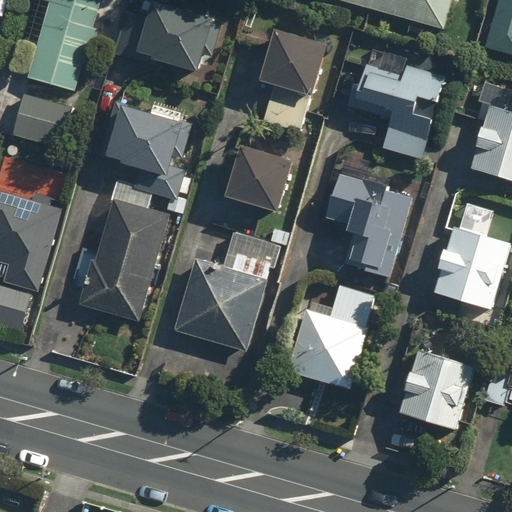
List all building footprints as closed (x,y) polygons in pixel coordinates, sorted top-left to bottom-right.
[(40,0),(19,79),(75,94),(87,48),(96,50),(101,30),(92,27),(99,0),(40,0)] [(323,0),(445,33),(453,0),(323,0)] [(511,0),(496,0),(482,54),(511,57),(511,0)] [(143,20),(125,15),(113,59),(196,81),(212,22),(147,4),(143,20)] [(270,40),(268,54),(249,49),(244,69),(261,73),(258,87),(273,90),(265,123),(302,132),(322,49),(270,40)] [(409,117),(414,101),(437,108),(445,80),(407,69),(403,83),(362,70),(351,104),(398,118),(388,151),(421,161),(432,124),(409,117)] [(74,110),(20,95),(9,137),(63,151),(74,110)] [(511,115),(488,109),(469,174),(511,186),(511,115)] [(177,129),(108,112),(97,155),(105,157),(103,163),(122,167),(121,171),(164,182),(177,129)] [(235,149),(220,201),(279,218),(293,166),(235,149)] [(326,219),(345,226),(347,227),(342,240),(352,244),(344,268),(393,285),(422,202),(341,174),(326,219)] [(58,211),(0,197),(0,271),(6,273),(4,282),(38,290),(58,211)] [(81,308),(137,325),(168,222),(112,206),(81,308)] [(452,231),(432,294),(492,313),(511,249),(452,231)] [(228,273),(195,263),(174,334),(244,355),(270,265),(234,255),(228,273)] [(303,309),(285,376),(285,377),(351,394),(376,297),(340,287),(332,317),(303,309)] [(29,297),(0,288),(0,324),(19,330),(29,297)] [(414,354),(395,417),(452,434),(471,371),(414,354)] [(504,409),(510,388),(511,388),(511,354),(506,375),(492,371),(483,403),(504,409)]
